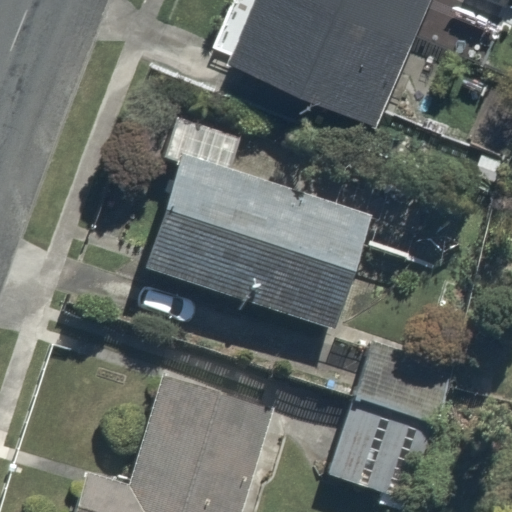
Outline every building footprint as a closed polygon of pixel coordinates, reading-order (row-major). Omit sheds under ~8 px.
[(445,0),(258,0),(233,53),(385,126),(445,0)] [(248,142),(178,114),(161,155),(183,164),(143,261),(335,340),(383,224),(239,165),(248,142)] [(349,399),(441,432),(469,354),(376,321),(349,399)] [(92,468),(77,511),(248,511),(283,408),(162,368),(125,479),(92,468)] [(441,432),(349,399),(324,467),(417,500),(441,432)]
